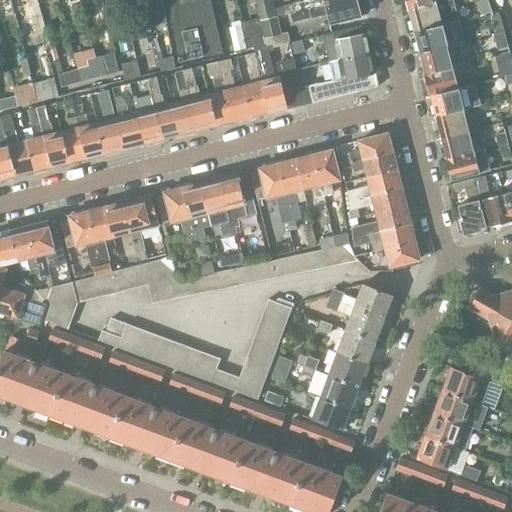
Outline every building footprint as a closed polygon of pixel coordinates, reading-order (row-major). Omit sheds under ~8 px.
[(23,0),(12,4),(20,29),(31,26),(23,0)] [(141,0),(148,26),(166,22),(160,0),(141,0)] [(209,0),(165,0),(178,54),(184,52),(186,60),(221,52),(209,0)] [(260,22),(274,18),(289,14),(344,0),(306,0),(274,9),(271,0),(270,0),(256,4),(256,6),(260,22)] [(355,0),(344,0),(289,14),(292,23),(326,14),(329,25),(360,17),(355,0)] [(435,4),(435,3),(434,0),(404,0),(408,11),(435,4)] [(435,4),(408,11),(413,32),(441,25),(457,21),(451,0),(445,0),(435,3),(435,4)] [(486,0),(474,0),(479,15),(491,12),(486,0)] [(106,30),(103,14),(90,16),(94,32),(106,30)] [(490,17),(494,33),(504,31),(499,14),(490,17)] [(271,48),(288,43),(286,33),(279,35),(274,18),(260,22),(261,27),(263,37),(266,47),(271,46),(271,48)] [(231,23),(231,27),(229,27),(234,51),(246,48),(239,21),(231,23)] [(418,52),(446,45),(441,25),(413,32),(418,52)] [(488,28),(479,31),(480,37),(490,34),(488,28)] [(504,31),(494,33),(492,34),(496,51),(508,48),(504,31)] [(324,42),(328,62),(339,59),(339,60),(368,54),(364,35),(365,35),(364,34),(333,40),(324,42)] [(266,47),(263,37),(244,41),(247,52),(266,47)] [(300,40),(288,43),(291,55),(303,52),(300,40)] [(446,45),(418,52),(424,73),(451,67),(449,57),(461,53),(459,43),(446,46),(446,45)] [(286,107),(278,77),(272,79),(265,50),(253,53),(268,112),(277,109),(277,112),(287,110),(286,107)] [(94,58),(99,77),(119,72),(113,53),(94,58)] [(242,86),(251,118),(259,116),(258,114),(268,112),(253,53),(244,55),(251,84),(242,86)] [(372,74),(372,73),(368,53),(368,54),(339,60),(339,59),(328,62),(331,81),(307,87),(311,103),(355,92),(352,78),(372,74)] [(511,74),(511,64),(509,53),(494,57),(499,78),(503,77),(511,74)] [(73,54),(64,56),(67,65),(75,63),(73,54)] [(157,61),(160,72),(174,68),(171,57),(157,61)] [(88,66),(74,70),(78,83),(99,77),(94,58),(86,60),(88,66)] [(218,62),(232,120),(242,118),(242,121),(251,118),(242,86),(233,88),(229,69),(232,69),(230,59),(218,62)] [(140,76),(136,60),(120,64),(124,79),(140,76)] [(292,60),(275,64),(277,74),(295,70),(292,60)] [(207,95),(215,127),(223,125),(223,123),(232,120),(218,62),(205,65),(208,77),(212,76),(216,93),(207,95)] [(468,63),(451,67),(424,73),(423,73),(429,96),(457,89),(453,75),(471,71),(468,63)] [(186,88),(196,129),(206,127),(207,129),(215,127),(207,95),(197,97),(190,68),(182,70),(186,88)] [(78,83),(74,70),(57,74),(61,87),(78,83)] [(286,107),(302,103),(303,102),(295,70),(277,74),(278,77),(286,107)] [(511,74),(503,77),(505,85),(511,83),(511,74)] [(147,79),(162,138),(171,136),(171,138),(180,136),(172,104),(163,106),(161,100),(165,99),(163,91),(160,92),(156,77),(147,79)] [(36,101),(56,96),(52,79),(32,84),(36,101)] [(136,113),(144,145),(153,143),(152,140),(162,138),(147,79),(136,81),(144,111),(136,113)] [(474,85),(457,89),(429,96),(435,116),(462,109),(460,100),(477,96),(474,85)] [(172,104),(180,136),(188,134),(187,132),(196,129),(186,88),(177,90),(180,102),(172,104)] [(105,121),(96,123),(104,155),(112,153),(112,150),(121,148),(123,147),(116,118),(113,119),(107,91),(98,93),(105,121)] [(0,110),(16,106),(14,96),(0,99),(0,110)] [(104,155),(96,123),(87,125),(79,96),(71,98),(73,106),(75,116),(86,157),(94,155),(95,158),(104,155)] [(71,98),(63,100),(65,108),(73,106),(71,98)] [(118,117),(116,118),(123,147),(135,144),(136,147),(144,145),(136,113),(128,115),(124,99),(114,101),(118,117)] [(68,164),(60,132),(51,134),(44,105),(36,107),(50,166),(60,164),(60,166),(68,164)] [(50,166),(36,107),(27,110),(34,139),(25,141),(33,173),(41,171),(40,169),(50,166)] [(440,138),(467,131),(478,129),(472,107),(462,109),(435,116),(440,138)] [(0,116),(0,118),(14,175),(24,172),(24,175),(33,173),(25,141),(16,143),(9,115),(0,116)] [(86,157),(75,116),(67,118),(69,130),(60,132),(68,164),(77,162),(76,160),(86,157)] [(0,181),(6,180),(5,177),(14,175),(0,118),(0,181)] [(446,159),(473,152),(467,131),(440,138),(446,159)] [(498,146),(499,146),(507,144),(504,132),(495,135),(498,146)] [(337,157),(339,165),(393,151),(391,143),(389,144),(387,134),(357,141),(359,152),(337,157)] [(507,144),(499,146),(501,155),(509,153),(507,144)] [(320,151),(312,153),(322,196),(330,194),(328,182),(338,180),(331,150),(321,153),(320,151)] [(363,168),(366,177),(395,170),(393,160),(395,160),(393,151),(339,165),(341,173),(363,168)] [(473,152),(446,159),(445,159),(450,180),(486,171),(483,160),(475,162),(473,152)] [(304,157),(295,159),(305,200),(322,196),(312,153),(303,155),(304,157)] [(284,160),(276,162),(290,221),(298,219),(294,203),(305,200),(295,159),(285,162),(284,160)] [(259,172),(250,175),(256,200),(275,196),(282,223),(290,221),(276,162),(268,164),(268,166),(258,169),(259,172)] [(395,170),(366,177),(368,187),(346,192),(347,201),(400,187),(395,170)] [(225,174),(217,176),(230,228),(233,227),(235,233),(240,232),(236,219),(256,214),(246,176),(237,178),(236,174),(225,177),(225,174)] [(230,228),(217,176),(209,178),(209,181),(199,183),(207,213),(216,211),(223,236),(235,233),(233,227),(230,228)] [(484,176),(472,179),(476,195),(489,191),(484,176)] [(476,195),(472,179),(452,185),(454,192),(464,190),(467,202),(457,205),(463,229),(468,232),(485,227),(476,195)] [(189,183),(181,186),(194,242),(203,239),(200,227),(210,225),(207,213),(199,183),(190,186),(189,183)] [(155,198),(157,207),(162,224),(180,219),(186,244),(194,242),(181,186),(173,188),(173,190),(163,192),(164,196),(155,198)] [(402,187),(400,187),(347,201),(348,209),(372,203),(375,213),(404,205),(402,196),(404,196),(402,187)] [(511,190),(502,193),(510,221),(511,220),(511,190)] [(482,199),(489,226),(510,221),(502,193),(482,199)] [(130,198),(122,200),(135,253),(138,252),(140,261),(147,259),(140,230),(157,225),(153,207),(144,210),(141,198),(130,200),(130,198)] [(113,205),(104,207),(111,237),(121,234),(126,255),(135,253),(122,200),(113,202),(113,205)] [(351,238),(368,234),(411,223),(409,215),(407,215),(404,205),(375,213),(377,223),(350,229),(351,238)] [(94,207),(86,209),(102,274),(112,272),(109,263),(110,263),(104,239),(111,237),(104,207),(94,210),(94,207)] [(85,243),(93,276),(102,274),(86,209),(77,211),(78,214),(68,216),(69,220),(60,222),(66,248),(85,243)] [(26,223),(37,268),(40,280),(48,278),(42,254),(53,251),(56,265),(66,263),(56,223),(46,225),(45,222),(35,224),(35,221),(26,223)] [(18,228),(8,231),(15,261),(27,258),(31,270),(37,268),(26,223),(17,226),(18,228)] [(381,239),(384,248),(414,241),(411,232),(413,231),(411,223),(368,234),(351,238),(352,246),(381,239)] [(302,249),(312,247),(313,247),(315,242),(311,224),(302,226),(305,241),(300,242),(302,249)] [(0,263),(2,264),(15,261),(8,231),(6,229),(1,230),(0,231),(0,263)] [(333,238),(335,247),(342,246),(348,244),(346,235),(333,238)] [(321,250),(324,250),(334,248),(335,247),(333,238),(318,241),(321,250)] [(384,248),(352,256),(357,261),(361,264),(369,272),(373,272),(371,261),(375,259),(386,256),(389,267),(418,260),(416,250),(418,249),(416,241),(414,241),(384,248)] [(357,261),(352,256),(342,246),(335,247),(334,248),(337,265),(357,261)] [(327,267),(337,265),(334,248),(324,250),(327,267)] [(317,269),(327,267),(324,250),(321,250),(313,252),(317,269)] [(317,269),(313,252),(303,254),(307,272),(317,269)] [(297,274),(307,272),(303,254),(293,257),(297,274)] [(220,268),(243,263),(241,255),(218,259),(220,268)] [(297,274),(293,257),(283,259),(286,276),(297,274)] [(276,278),(286,276),(283,259),(273,261),(276,278)] [(169,281),(180,279),(159,260),(153,262),(163,302),(173,300),(169,281)] [(195,264),(198,276),(201,275),(211,273),(213,273),(211,261),(195,264)] [(266,280),(276,278),(273,261),(262,263),(266,280)] [(151,305),(163,302),(153,262),(143,264),(148,286),(147,286),(151,305)] [(256,282),(266,280),(262,263),(256,265),(252,266),(256,282)] [(138,288),(147,286),(148,286),(143,264),(133,267),(138,288)] [(246,285),(256,282),(252,266),(242,268),(246,285)] [(128,290),(138,288),(133,267),(123,269),(128,290)] [(0,286),(23,294),(23,296),(42,302),(42,300),(34,290),(25,280),(24,284),(2,277),(4,269),(0,268),(0,286)] [(246,285),(242,268),(232,270),(235,287),(246,285)] [(118,293),(128,290),(123,269),(113,271),(118,293)] [(225,289),(235,287),(232,270),(221,272),(225,289)] [(107,295),(118,293),(113,271),(112,272),(102,274),(107,295)] [(215,291),(225,289),(221,272),(213,273),(211,273),(215,291)] [(205,293),(215,291),(211,273),(201,275),(205,293)] [(107,295),(102,274),(93,276),(92,276),(97,297),(107,295)] [(195,296),(205,293),(201,275),(198,276),(191,277),(195,296)] [(87,300),(97,297),(92,276),(82,279),(87,300)] [(184,298),(195,296),(191,277),(180,279),(184,298)] [(82,279),(72,281),(77,302),(87,300),(82,279)] [(173,300),(184,298),(180,279),(169,281),(173,300)] [(72,315),(77,302),(72,281),(50,286),(47,297),(50,303),(49,306),(72,315)] [(329,298),(353,307),(383,319),(392,296),(362,284),(356,299),(343,295),(344,293),(332,289),(329,298)] [(46,303),(42,302),(23,296),(23,294),(0,286),(0,314),(2,315),(3,312),(16,316),(17,315),(40,322),(46,303)] [(50,286),(34,290),(42,300),(46,300),(47,297),(50,286)] [(511,292),(492,298),(478,289),(468,307),(489,319),(496,345),(511,340),(511,292)] [(291,307),(292,304),(293,303),(279,298),(277,298),(276,302),(291,307)] [(345,329),(375,341),(383,319),(353,307),(329,298),(325,307),(337,311),(350,316),(345,329)] [(268,299),(264,311),(287,319),(291,307),(276,302),(268,299)] [(68,328),(72,315),(49,306),(45,319),(68,328)] [(264,311),(259,322),(282,331),(287,319),(264,311)] [(110,319),(106,330),(114,333),(118,322),(110,319)] [(328,334),(332,324),(321,320),(317,330),(328,334)] [(114,333),(122,336),(126,325),(118,322),(114,333)] [(255,334),(278,343),(282,331),(259,322),(255,334)] [(126,325),(122,336),(118,347),(130,351),(138,330),(126,325)] [(39,331),(30,328),(26,340),(36,342),(39,331)] [(61,331),(53,328),(48,339),(56,342),(61,331)] [(122,336),(114,333),(106,330),(101,329),(98,339),(118,347),(122,336)] [(345,329),(337,352),(366,363),(375,341),(345,329)] [(138,330),(130,351),(142,356),(150,334),(138,330)] [(56,342),(66,346),(70,335),(61,331),(56,342)] [(161,338),(150,334),(142,356),(153,360),(161,338)] [(255,334),(251,346),(274,354),(278,343),(255,334)] [(66,346),(74,349),(78,338),(70,335),(66,346)] [(0,395),(50,414),(66,373),(53,368),(53,369),(16,355),(22,341),(11,337),(5,351),(3,351),(0,360),(0,395)] [(74,349),(82,352),(87,341),(78,338),(74,349)] [(161,338),(153,360),(165,364),(173,343),(161,338)] [(92,356),(96,344),(87,341),(82,352),(92,356)] [(185,347),(173,343),(165,364),(177,369),(185,347)] [(92,356),(100,359),(104,347),(96,344),(92,356)] [(251,346),(246,357),(270,366),(274,354),(251,346)] [(185,347),(177,369),(188,373),(196,352),(185,347)] [(121,353),(112,350),(108,362),(116,365),(121,353)] [(208,356),(196,352),(188,373),(200,377),(208,356)] [(366,363),(337,352),(328,374),(358,385),(366,363)] [(126,368),(131,357),(121,353),(116,365),(126,368)] [(85,367),(89,358),(78,354),(75,363),(85,367)] [(296,363),(304,366),(315,370),(319,360),(307,356),(307,357),(299,354),(296,363)] [(211,382),(216,370),(219,360),(208,356),(200,377),(211,382)] [(126,368),(134,371),(139,360),(131,357),(126,368)] [(242,369),(265,378),(270,366),(246,357),(242,369)] [(142,374),(147,363),(139,360),(134,371),(142,374)] [(152,378),(157,367),(147,363),(142,374),(152,378)] [(315,370),(304,366),(300,374),(312,379),(315,370)] [(441,390),(470,401),(475,402),(479,392),(474,390),(479,377),(450,366),(441,390)] [(152,378),(160,381),(165,370),(157,367),(152,378)] [(242,369),(239,378),(234,390),(258,399),(265,378),(242,369)] [(129,380),(132,373),(122,370),(120,376),(129,380)] [(227,374),(216,370),(211,382),(223,386),(227,374)] [(286,375),(274,371),(271,379),(282,383),(286,375)] [(77,377),(66,373),(50,414),(110,436),(126,395),(113,390),(113,391),(91,383),(76,378),(77,377)] [(181,376),(173,373),(169,384),(177,387),(181,376)] [(227,374),(223,386),(234,390),(239,378),(227,374)] [(328,374),(320,397),(350,409),(358,385),(328,374)] [(186,391),(190,380),(181,376),(177,387),(186,391)] [(186,391),(194,394),(198,383),(190,380),(186,391)] [(202,397),(207,386),(198,383),(194,394),(202,397)] [(212,400),(216,389),(207,386),(202,397),(212,400)] [(212,400),(220,403),(224,392),(216,389),(212,400)] [(466,413),(470,401),(441,390),(433,413),(466,426),(471,414),(466,413)] [(279,406),(282,397),(268,391),(264,400),(279,406)] [(110,436),(170,459),(186,418),(173,413),(173,414),(137,400),(137,399),(126,395),(110,436)] [(241,398),(233,395),(229,407),(237,410),(241,398)] [(350,409),(320,397),(312,419),(342,430),(350,409)] [(246,413),(251,402),(241,398),(237,410),(246,413)] [(246,413),(254,416),(259,405),(251,402),(246,413)] [(262,419),(267,408),(259,405),(254,416),(262,419)] [(272,423),(276,412),(267,408),(262,419),(272,423)] [(272,423),(280,426),(284,415),(276,412),(272,423)] [(433,413),(425,433),(424,436),(453,446),(464,450),(472,427),(466,426),(433,413)] [(233,436),(224,433),(197,423),(197,422),(186,418),(170,459),(231,481),(246,439),(234,435),(233,436)] [(301,421),(293,418),(289,429),(297,432),(301,421)] [(308,436),(312,425),(301,421),(297,432),(308,436)] [(316,439),(320,428),(312,425),(308,436),(316,439)] [(332,432),(320,428),(316,439),(327,444),(332,432)] [(332,432),(327,444),(339,448),(343,436),(332,432)] [(339,448),(350,452),(354,441),(343,436),(339,448)] [(464,450),(453,446),(424,436),(416,458),(459,474),(463,464),(467,452),(464,450)] [(258,444),(246,439),(231,481),(291,504),(307,462),(294,457),(294,458),(258,445),(258,444)] [(406,461),(399,458),(395,469),(403,471),(406,461)] [(413,463),(406,461),(403,471),(409,474),(413,463)] [(313,511),(327,511),(341,476),(317,467),(318,466),(307,462),(291,504),(313,511)] [(421,466),(413,463),(409,474),(417,477),(421,466)] [(463,464),(459,474),(476,480),(480,470),(463,464)] [(429,469),(421,466),(417,477),(425,480),(429,469)] [(438,473),(429,469),(425,480),(434,483),(438,473)] [(446,476),(438,473),(434,483),(442,486),(446,476)] [(463,482),(454,479),(450,489),(459,493),(463,482)] [(468,496),(472,485),(463,482),(459,493),(468,496)] [(476,499),(481,488),(472,485),(468,496),(476,499)] [(485,502),(489,491),(481,488),(476,499),(485,502)] [(494,506),(498,495),(489,491),(485,502),(494,506)] [(403,511),(408,501),(386,493),(379,511),(403,511)] [(494,506),(503,509),(507,498),(498,495),(494,506)] [(437,511),(408,501),(403,511),(437,511)]
